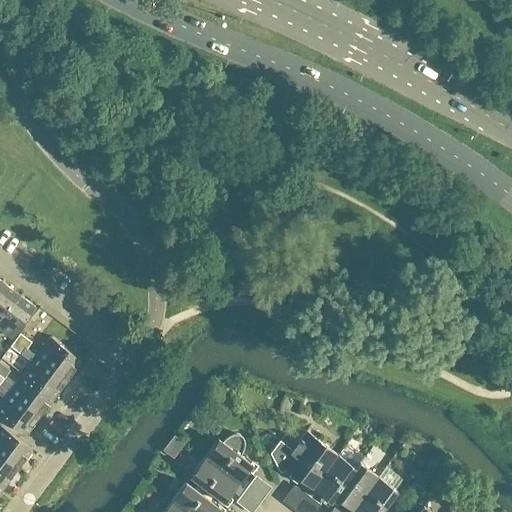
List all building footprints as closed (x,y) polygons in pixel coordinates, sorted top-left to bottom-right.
[(0,319),(19,294),(4,282),(0,287),(0,319)] [(0,328),(12,337),(35,306),(19,294),(0,319),(0,328)] [(20,333),(15,339),(26,348),(31,341),(20,333)] [(82,359),(50,336),(36,355),(67,378),(82,359)] [(22,354),(26,348),(15,339),(10,346),(22,354)] [(67,378),(36,355),(22,373),(54,396),(67,378)] [(0,382),(9,371),(0,364),(0,382)] [(9,391),(40,415),(54,396),(22,373),(13,385),(9,391)] [(0,414),(26,434),(40,415),(9,391),(0,402),(0,414)] [(32,448),(1,425),(0,426),(0,453),(18,467),(32,448)] [(312,488),(338,454),(306,430),(292,449),(280,439),(270,452),(280,472),(287,469),(312,488)] [(252,464),(240,454),(241,452),(243,449),(243,448),(244,445),(244,443),(244,442),(244,440),(243,439),(243,438),(242,436),(240,435),(240,434),(238,434),(235,434),(232,434),(231,434),(228,436),(225,438),(223,440),(222,441),(218,438),(204,457),(238,482),(252,464)] [(18,467),(0,453),(0,482),(4,486),(18,467)] [(334,496),(356,467),(338,454),(312,488),(331,502),(335,496),(334,496)] [(238,482),(204,457),(190,475),(224,501),(238,482)] [(353,510),(378,476),(360,462),(356,467),(334,496),(335,496),(353,510)] [(355,511),(380,511),(397,490),(378,476),(353,510),(355,511)] [(216,511),(219,508),(185,482),(171,500),(186,511),(216,511)] [(242,492),(250,498),(257,490),(249,484),(242,492)] [(265,496),(257,490),(250,498),(258,504),(265,496)] [(303,491),(297,499),(306,505),(312,497),(303,491)] [(298,511),(300,511),(306,505),(297,499),(291,507),(298,511)] [(186,511),(171,500),(162,511),(186,511)]
